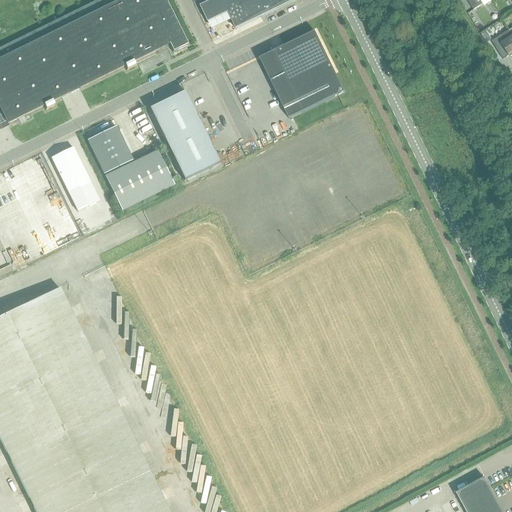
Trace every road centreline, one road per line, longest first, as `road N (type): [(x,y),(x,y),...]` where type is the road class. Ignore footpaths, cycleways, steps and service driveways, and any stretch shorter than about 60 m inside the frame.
road 1 (secondary): [(511,341),(341,0)]
road 2 (residential): [(0,165),(326,0)]
